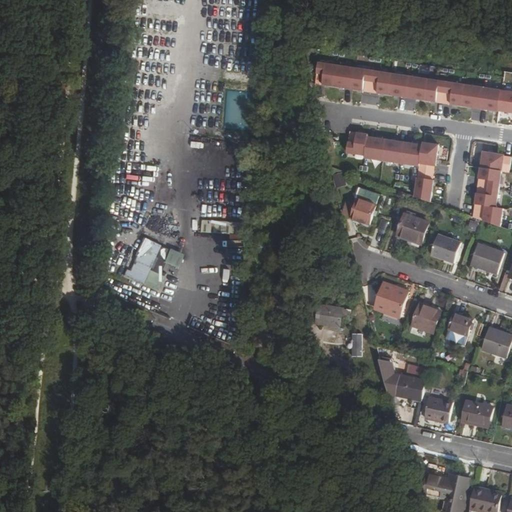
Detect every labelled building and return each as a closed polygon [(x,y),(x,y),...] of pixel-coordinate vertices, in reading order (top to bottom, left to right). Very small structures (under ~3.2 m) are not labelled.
[(320,87),(339,89),(342,68),(323,66),(320,87)] [(342,68),(339,89),(357,92),(360,71),(342,68)] [(360,71),(357,92),(375,95),(378,74),(360,71)] [(378,74),(375,95),(393,97),(396,77),(378,74)] [(396,77),(393,97),(412,100),(415,79),(396,77)] [(415,79),(412,100),(430,103),(433,82),(415,79)] [(433,82),(430,103),(448,105),(451,85),(433,82)] [(451,85),(448,105),(466,108),(469,87),(451,85)] [(469,87),(466,108),(484,111),(487,90),(469,87)] [(226,90),(225,128),(249,129),(250,91),(226,90)] [(487,90),(484,111),(503,114),(503,113),(506,93),(487,90)] [(511,93),(506,93),(503,113),(511,114),(511,93)] [(351,155),(369,158),(372,140),(373,137),(354,134),(351,155)] [(369,160),(387,163),(390,142),(372,140),(369,158),(369,160)] [(390,142),(387,163),(406,166),(409,145),(390,142)] [(427,148),(409,145),(406,166),(424,169),(427,148)] [(423,173),(437,175),(439,168),(440,168),(443,148),(427,145),(427,148),(424,169),(423,173)] [(485,170),(505,173),(511,173),(511,158),(507,158),(507,160),(502,159),(502,156),(487,154),(485,170)] [(485,170),(482,188),(502,191),(505,173),(485,170)] [(436,182),(437,175),(423,173),(419,200),(435,205),(438,182),(436,182)] [(479,206),(499,209),(502,191),(482,188),(479,206)] [(381,208),(363,202),(357,221),(374,227),(381,208)] [(507,210),(499,209),(479,206),(477,219),(504,229),(507,210)] [(375,229),(384,234),(391,222),(383,217),(375,229)] [(433,226),(409,218),(402,238),(426,247),(433,226)] [(203,233),(236,234),(237,222),(203,220),(203,233)] [(135,240),(141,229),(124,221),(119,232),(135,240)] [(142,227),(141,229),(135,240),(137,241),(132,251),(136,253),(125,275),(158,291),(167,274),(163,272),(170,258),(160,253),(167,238),(142,227)] [(465,245),(443,238),(436,258),(459,266),(465,245)] [(510,257),(483,247),(476,268),(503,277),(510,257)] [(388,285),(379,310),(406,319),(414,299),(397,293),(398,289),(388,285)] [(415,295),(398,289),(397,293),(414,299),(415,295)] [(316,323),(342,328),(345,310),(320,305),(316,323)] [(423,306),(416,327),(437,335),(445,313),(423,306)] [(459,316),(454,331),(473,338),(478,323),(459,316)] [(511,335),(494,329),(487,351),(511,359),(511,357),(511,335)] [(353,357),(364,357),(364,334),(353,334),(353,357)] [(473,373),(465,371),(461,387),(469,390),(473,373)] [(401,399),(427,405),(434,377),(416,373),(414,381),(405,379),(401,399)] [(457,406),(434,401),(429,421),(453,427),(457,406)] [(498,410),(471,404),(467,424),(478,427),(479,424),(494,428),(498,410)] [(459,484),(429,479),(427,491),(456,497),(453,511),(466,511),(473,482),(460,479),(459,484)] [(489,492),(477,490),(472,511),(501,511),(504,498),(488,496),(489,492)] [(453,511),(456,497),(427,491),(425,498),(448,502),(445,511),(453,511)]
